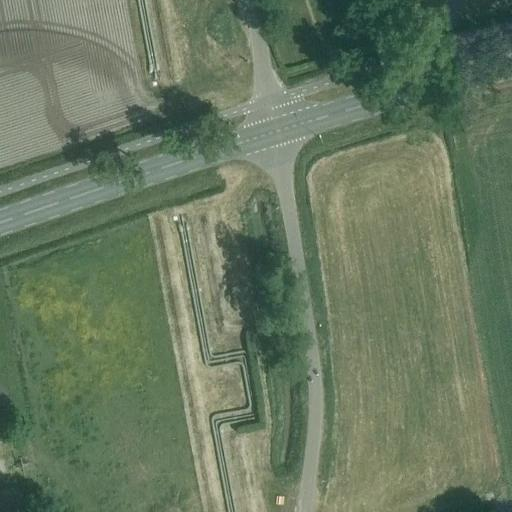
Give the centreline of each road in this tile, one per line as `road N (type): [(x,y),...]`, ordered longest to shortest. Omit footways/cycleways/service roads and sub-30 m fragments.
road 1 (unclassified): [(305,511),(313,366),(275,131)]
road 2 (secondary): [(0,225),(275,131)]
road 3 (secondary): [(275,131),(511,68)]
road 4 (unclassified): [(275,131),(250,0)]
